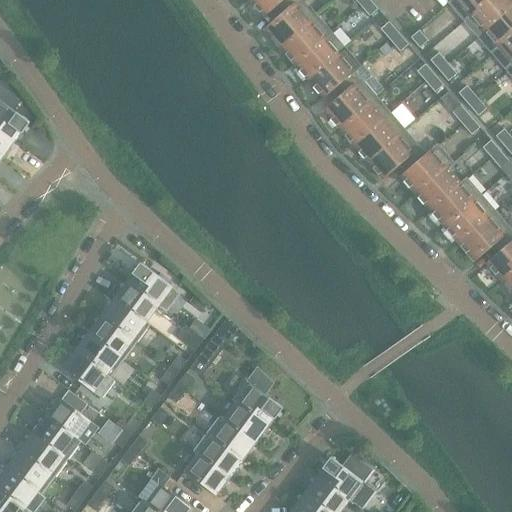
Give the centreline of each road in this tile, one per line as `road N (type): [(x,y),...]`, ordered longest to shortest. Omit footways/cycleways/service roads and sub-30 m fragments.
road 1 (residential): [(202,0),(318,158),(511,349)]
road 2 (residential): [(346,413),(123,203)]
road 3 (residential): [(0,416),(123,203)]
road 4 (residential): [(252,511),(346,413)]
road 5 (residential): [(439,511),(346,413)]
road 6 (residential): [(78,145),(0,37)]
